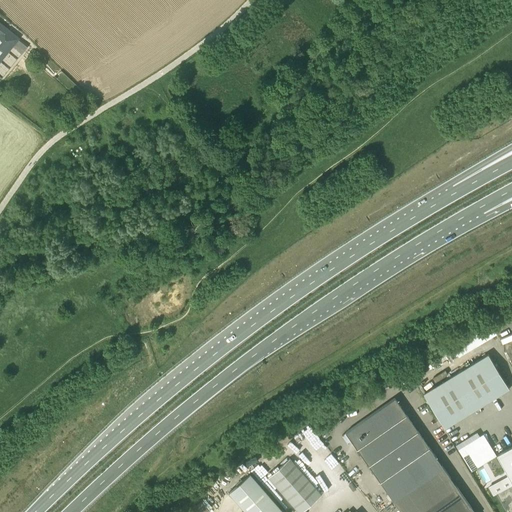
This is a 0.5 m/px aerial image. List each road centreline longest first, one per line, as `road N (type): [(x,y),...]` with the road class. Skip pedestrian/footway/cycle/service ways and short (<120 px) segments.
road 1 (trunk): [(503,166),(341,260),(249,325),(34,511)]
road 2 (trunk): [(72,511),(253,357),(507,193)]
road 3 (unknown): [(482,511),(397,387)]
